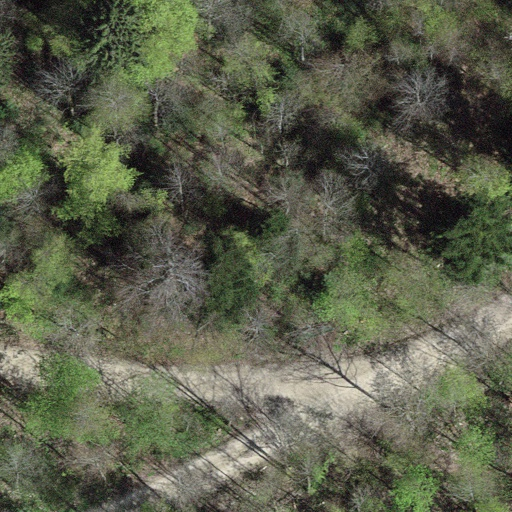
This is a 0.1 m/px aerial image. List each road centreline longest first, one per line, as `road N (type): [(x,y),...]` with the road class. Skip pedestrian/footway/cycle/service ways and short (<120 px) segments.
road 1 (track): [(511,292),(438,344),(359,379),(123,511)]
road 2 (track): [(359,379),(158,387),(0,359)]
